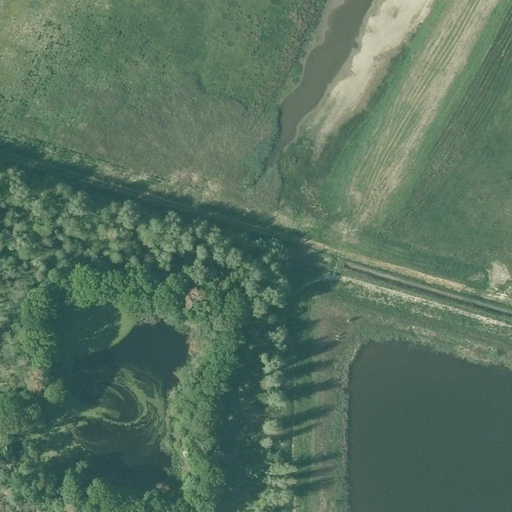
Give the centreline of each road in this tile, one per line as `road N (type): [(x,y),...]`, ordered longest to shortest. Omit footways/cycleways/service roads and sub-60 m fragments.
road 1 (track): [(297,511),(297,305),(305,288),(331,279),(511,330)]
road 2 (track): [(320,511),(321,350),(332,326),(369,289)]
